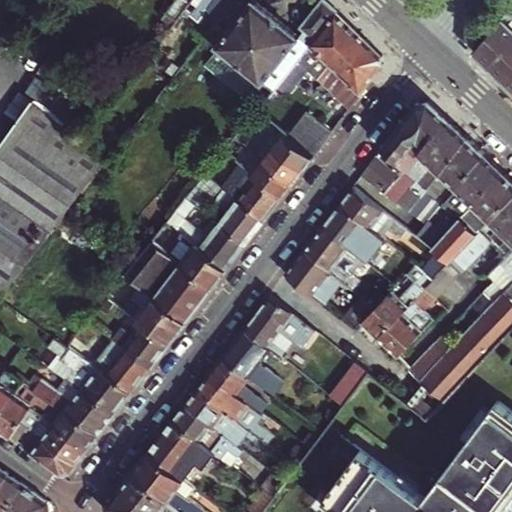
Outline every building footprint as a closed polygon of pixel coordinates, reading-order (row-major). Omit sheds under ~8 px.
[(0,0),(0,20),(7,23),(12,0),(0,0)] [(201,0),(196,7),(201,11),(204,13),(213,0),(201,0)] [(268,83),(250,106),(256,111),(276,87),(336,10),(325,0),(321,0),(301,26),(305,28),(301,33),(259,0),(235,0),(209,34),(220,44),(206,61),(249,96),(263,79),(268,83)] [(511,7),(476,53),(503,78),(511,69),(511,7)] [(304,67),(353,106),(385,64),(385,55),(336,10),(276,87),(283,92),(304,67)] [(511,69),(503,78),(511,86),(511,69)] [(0,294),(0,295),(109,158),(50,107),(35,99),(0,147),(0,294)] [(396,163),(380,151),(365,171),(388,190),(448,117),(431,100),(419,101),(386,144),(402,156),(396,163)] [(309,111),(300,122),(325,142),(334,131),(309,111)] [(269,116),(259,130),(306,167),(316,154),(291,133),(269,116)] [(468,136),(448,117),(388,190),(411,209),(428,187),(432,190),(436,185),(432,182),(468,136)] [(325,142),(300,122),(291,133),(316,154),(325,142)] [(306,167),(259,130),(248,144),(295,182),(306,167)] [(432,190),(428,187),(411,209),(427,221),(485,152),(468,136),(432,182),(436,185),(432,190)] [(237,156),(243,160),(258,173),(285,194),(295,182),(248,144),(247,144),(237,156)] [(485,152),(427,221),(437,229),(441,233),(447,233),(460,217),(501,167),(485,152)] [(285,194),(258,173),(243,160),(224,184),(239,196),(267,218),(285,194)] [(511,177),(501,167),(460,217),(478,232),(511,196),(511,177)] [(208,190),(216,197),(230,208),(221,220),(248,242),(267,218),(239,196),(224,184),(218,179),(214,176),(209,171),(190,194),(199,201),(208,190)] [(410,226),(356,183),(342,200),(381,232),(384,234),(391,225),(403,235),(410,226)] [(248,242),(221,220),(209,233),(187,215),(199,201),(190,194),(171,218),(229,268),(248,242)] [(511,196),(478,232),(452,259),(437,276),(428,285),(441,297),(449,306),(465,289),(454,279),(493,239),(508,253),(511,249),(511,196)] [(381,232),(342,200),(325,223),(350,243),(363,254),(381,232)] [(441,233),(437,229),(427,239),(436,246),(452,259),(478,232),(460,217),(447,233),(441,233)] [(179,240),(170,250),(214,287),(229,268),(171,218),(164,227),(179,240)] [(350,243),(325,223),(306,248),(344,277),(354,285),(362,273),(353,267),(363,254),(350,243)] [(148,286),(154,291),(188,320),(214,287),(170,250),(156,237),(129,270),(148,286)] [(432,258),(425,267),(437,276),(452,259),(436,246),(429,255),(432,258)] [(344,277),(306,248),(288,271),(326,301),(344,277)] [(511,249),(508,253),(488,275),(494,282),(411,366),(420,376),(511,281),(511,249)] [(363,320),(380,335),(428,285),(437,276),(425,267),(419,261),(378,303),(363,320)] [(511,281),(420,376),(446,397),(511,327),(511,281)] [(124,303),(146,320),(173,341),(188,320),(154,291),(144,304),(138,299),(118,284),(111,293),(124,303)] [(428,285),(380,335),(400,354),(432,321),(434,323),(438,318),(429,310),(441,297),(428,285)] [(154,291),(148,286),(138,299),(144,304),(154,291)] [(319,328),(272,291),(245,327),(271,347),(277,352),(282,355),(296,338),(305,345),(319,328)] [(111,293),(102,305),(115,315),(124,303),(111,293)] [(357,325),(363,320),(378,303),(364,293),(346,317),(357,325)] [(136,332),(126,344),(154,365),(173,341),(146,320),(136,332)] [(118,338),(126,344),(136,332),(128,325),(121,334),(118,338)] [(260,362),(271,347),(245,327),(222,356),(250,376),(260,383),(276,395),(284,386),(268,374),(271,370),(260,362)] [(91,335),(83,328),(71,344),(79,350),(91,335)] [(113,335),(115,336),(118,338),(121,334),(116,330),(113,335)] [(118,338),(115,336),(110,341),(112,342),(96,361),(136,389),(154,365),(126,344),(118,338)] [(67,375),(69,377),(118,411),(136,389),(96,361),(79,350),(71,344),(62,356),(74,365),(67,375)] [(282,355),(277,352),(272,358),(290,371),(295,365),(282,355)] [(222,356),(207,375),(234,395),(236,392),(263,412),(269,403),(243,384),(250,376),(222,356)] [(371,370),(359,360),(332,394),(344,403),(371,370)] [(234,395),(207,375),(199,386),(236,416),(253,429),(256,431),(269,442),(276,434),(263,424),(259,421),(262,417),(265,413),(263,412),(236,392),(234,395)] [(118,411),(69,377),(62,388),(46,376),(38,388),(46,394),(52,398),(65,407),(101,433),(118,411)] [(446,397),(420,376),(411,385),(437,406),(446,397)] [(38,388),(26,379),(16,392),(0,413),(0,428),(10,436),(22,420),(32,407),(40,396),(44,398),(46,394),(38,388)] [(0,413),(16,392),(0,380),(0,413)] [(236,416),(199,386),(186,402),(223,432),(237,443),(246,431),(253,436),(256,431),(253,429),(236,416)] [(52,398),(46,394),(44,398),(49,402),(52,398)] [(52,398),(49,402),(41,413),(53,421),(65,407),(52,398)] [(467,435),(422,495),(415,489),(396,475),(339,432),(321,457),(326,461),(335,448),(349,459),(325,491),(322,496),(343,511),(495,511),(511,490),(511,410),(495,398),(488,407),(467,435)] [(186,402),(173,419),(210,448),(214,451),(227,461),(240,445),(237,443),(223,432),(186,402)] [(488,407),(481,402),(460,430),(467,435),(488,407)] [(28,425),(33,428),(44,436),(79,461),(90,447),(53,421),(41,413),(32,407),(22,420),(28,425)] [(65,407),(53,421),(90,447),(101,433),(65,407)] [(173,419),(149,450),(184,478),(198,460),(204,465),(214,451),(210,448),(173,419)] [(10,436),(17,441),(28,425),(22,420),(10,436)] [(73,469),(79,461),(44,436),(33,428),(22,445),(60,472),(73,469)] [(149,450),(133,469),(184,509),(188,511),(211,511),(178,485),(184,478),(149,450)] [(0,488),(11,473),(0,465),(0,488)] [(181,511),(184,509),(133,469),(120,486),(153,511),(181,511)] [(419,483),(400,469),(396,475),(415,489),(419,483)] [(6,511),(26,484),(11,473),(0,488),(0,511),(6,511)] [(50,500),(26,484),(6,511),(50,511),(51,511),(50,500)] [(153,511),(120,486),(111,497),(111,511),(153,511)] [(257,511),(270,495),(260,487),(240,511),(257,511)] [(343,511),(322,496),(325,491),(321,487),(312,499),(329,511),(343,511)] [(511,490),(495,511),(506,511),(511,504),(511,490)]
